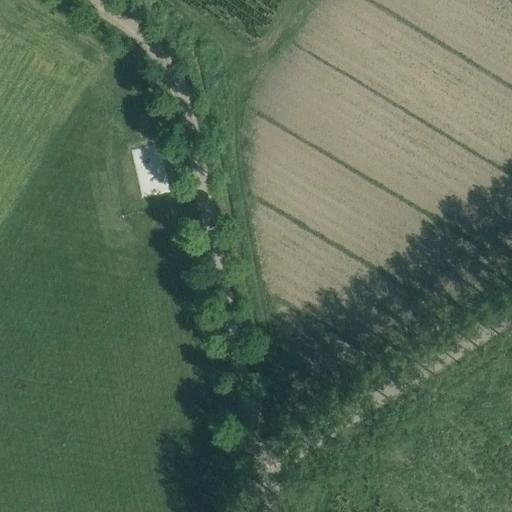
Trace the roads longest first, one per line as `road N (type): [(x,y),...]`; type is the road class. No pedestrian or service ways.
road 1 (track): [(90,0),(171,78),(255,463),(277,492)]
road 2 (unclassified): [(276,511),(298,450),(511,312)]
